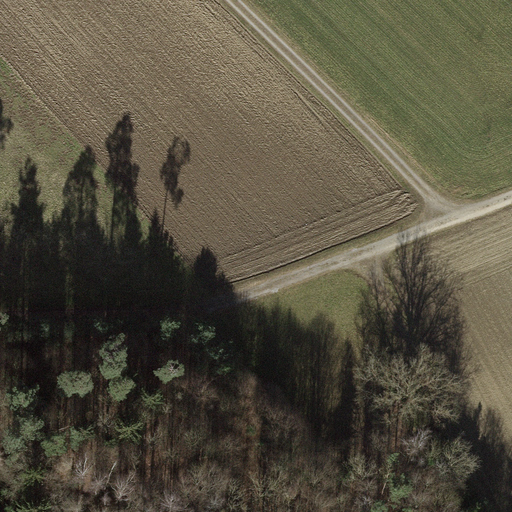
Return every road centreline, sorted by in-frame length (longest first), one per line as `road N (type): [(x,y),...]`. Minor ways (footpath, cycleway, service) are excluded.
road 1 (track): [(499,511),(370,255),(511,197)]
road 2 (track): [(370,255),(234,304),(168,313),(0,314)]
road 3 (track): [(455,220),(231,0)]
